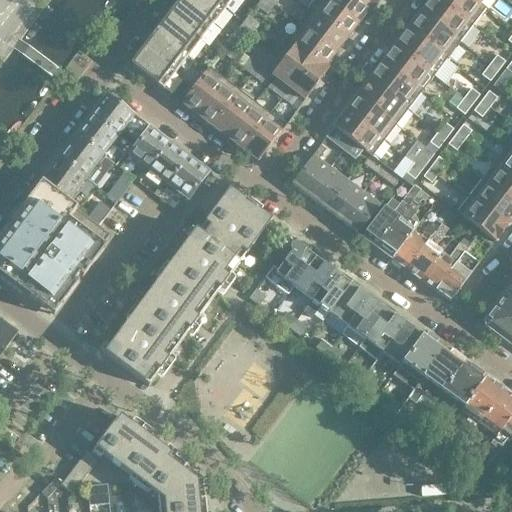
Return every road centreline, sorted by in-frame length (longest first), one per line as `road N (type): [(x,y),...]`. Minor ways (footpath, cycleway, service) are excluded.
road 1 (residential): [(250,511),(204,457),(0,296)]
road 2 (residential): [(404,0),(259,190)]
road 3 (residential): [(259,190),(101,65)]
road 4 (residential): [(0,202),(101,65)]
road 5 (residential): [(456,334),(357,260)]
